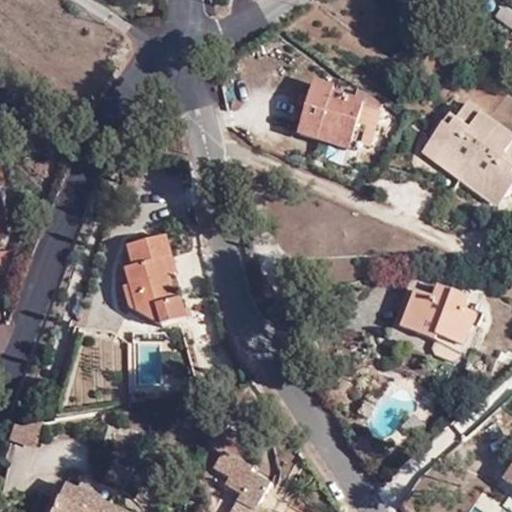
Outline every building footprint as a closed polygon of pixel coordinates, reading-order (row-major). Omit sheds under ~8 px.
[(449,0),(427,0),(439,11),(449,0)] [(352,146),(358,125),(364,105),(335,94),(336,89),(316,81),(311,96),(305,113),(298,135),(317,141),(319,135),(352,146)] [(305,113),(311,96),(304,94),(298,110),(305,113)] [(461,178),(500,123),(470,102),(457,119),(452,115),(432,141),(451,155),(445,166),(461,178)] [(511,132),(500,123),(461,178),(481,192),(487,182),(507,195),(511,188),(511,132)] [(366,128),(358,125),(352,146),(319,135),(317,141),(357,153),(366,128)] [(451,155),(432,141),(424,151),(445,166),(451,155)] [(146,171),(132,197),(153,209),(168,183),(146,171)] [(500,206),(507,195),(487,182),(481,192),(500,206)] [(25,225),(28,192),(16,191),(13,224),(25,225)] [(188,322),(177,285),(175,278),(183,274),(174,238),(135,248),(140,267),(129,270),(133,287),(127,290),(132,312),(166,330),(188,322)] [(175,278),(177,285),(186,281),(183,274),(175,278)] [(434,299),(438,288),(411,278),(391,324),(400,328),(415,292),(434,299)] [(469,300),(438,288),(434,299),(415,292),(400,328),(436,342),(438,336),(465,347),(477,317),(465,311),(469,300)] [(462,354),(465,347),(438,336),(436,342),(462,354)] [(503,428),(488,411),(477,420),(491,437),(503,428)] [(21,426),(15,424),(9,441),(34,450),(40,431),(21,426)] [(268,511),(259,506),(271,484),(252,473),(254,469),(225,452),(215,469),(230,478),(226,486),(240,496),(231,511),(268,511)] [(132,511),(103,499),(91,494),(93,490),(94,488),(82,483),(79,489),(68,483),(55,511),(132,511)] [(104,495),(93,490),(91,494),(103,499),(104,495)]
